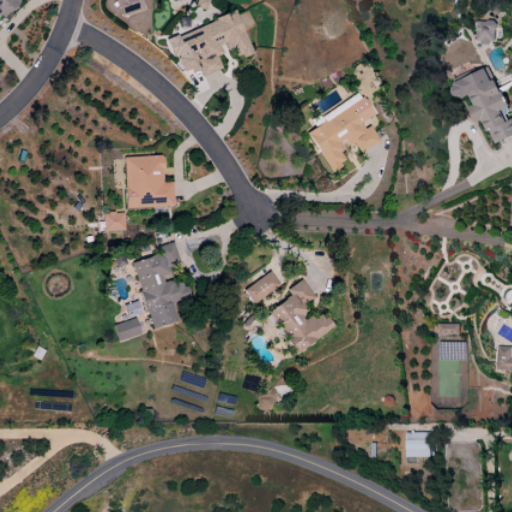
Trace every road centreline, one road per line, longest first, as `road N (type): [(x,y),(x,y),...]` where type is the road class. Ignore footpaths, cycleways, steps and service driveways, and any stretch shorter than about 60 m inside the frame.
road 1 (residential): [(56,511),(122,462),(194,444),(251,445),(307,460),(411,511)]
road 2 (residential): [(62,29),(173,104),(247,210)]
